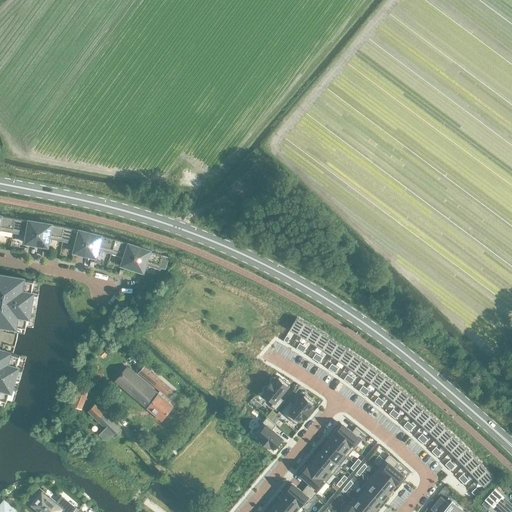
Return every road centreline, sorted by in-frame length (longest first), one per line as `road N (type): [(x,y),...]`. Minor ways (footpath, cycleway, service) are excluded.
road 1 (secondary): [(511,447),(381,336),(255,261),(178,229),(0,184)]
road 2 (residential): [(247,511),(338,401)]
